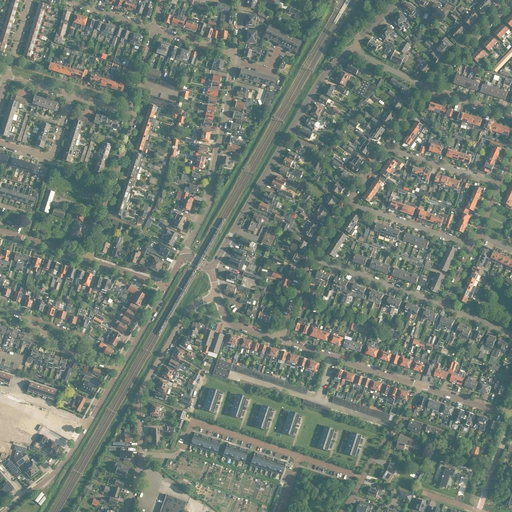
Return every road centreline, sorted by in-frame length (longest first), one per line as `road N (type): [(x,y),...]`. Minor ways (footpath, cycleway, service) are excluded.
road 1 (residential): [(209,266),(316,85),(351,46)]
road 2 (unclassified): [(184,257),(207,202),(234,59)]
road 3 (residential): [(139,452),(143,383),(188,309),(216,295)]
road 4 (residential): [(297,455),(191,421),(177,454),(139,452)]
road 5 (residential): [(88,258),(131,122),(129,105)]
road 6 (residential): [(420,387),(280,339)]
road 7 (residential): [(341,511),(420,387)]
road 8 (residential): [(445,305),(310,257)]
road 9 (residential): [(472,246),(348,200)]
road 10 (residential): [(499,186),(385,146)]
